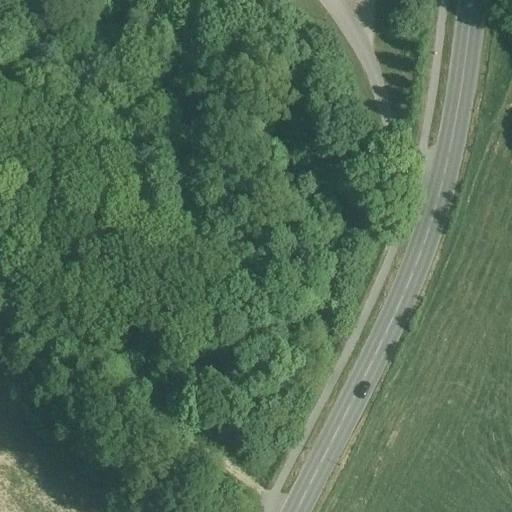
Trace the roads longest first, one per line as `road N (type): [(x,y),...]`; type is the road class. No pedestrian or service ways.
road 1 (tertiary): [(299,511),(412,278),(443,176),(473,0)]
road 2 (track): [(0,270),(273,497)]
